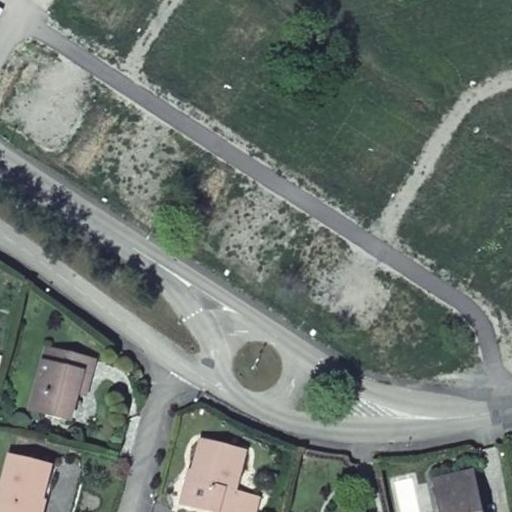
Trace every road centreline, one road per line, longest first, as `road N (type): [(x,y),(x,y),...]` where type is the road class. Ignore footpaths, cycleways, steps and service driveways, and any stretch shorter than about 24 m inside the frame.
road 1 (residential): [(223,386),(0,234)]
road 2 (residential): [(255,406),(337,429),(478,416)]
road 3 (residential): [(177,275),(0,162)]
road 4 (residential): [(478,416),(363,386),(295,355)]
